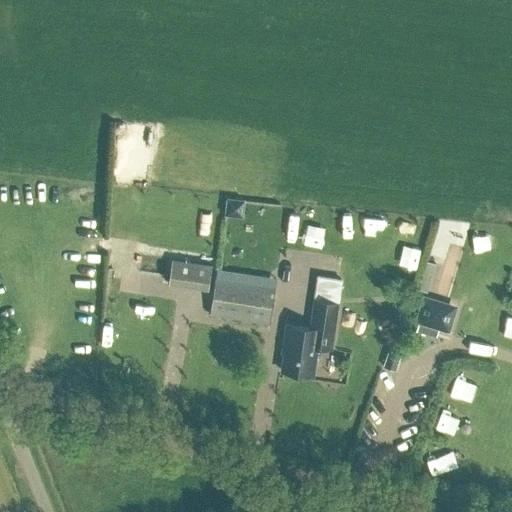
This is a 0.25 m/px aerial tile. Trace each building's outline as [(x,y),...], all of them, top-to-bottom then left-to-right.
[(211,263),(171,257),(167,282),(207,288),(211,263)] [(330,346),(336,302),(340,277),(317,274),(309,325),(286,322),(283,339),(285,339),(281,368),(313,373),(317,344),(330,346)] [(215,276),(209,311),(269,321),(274,285),(215,276)] [(457,303),(422,292),(413,320),(417,321),(414,328),(435,335),(438,327),(448,331),(457,303)] [(511,311),(504,308),(498,322),(511,328),(511,311)] [(394,368),(399,353),(387,349),(382,364),(394,368)]
